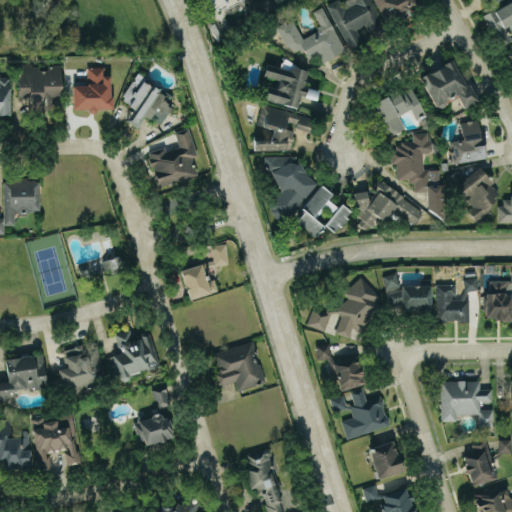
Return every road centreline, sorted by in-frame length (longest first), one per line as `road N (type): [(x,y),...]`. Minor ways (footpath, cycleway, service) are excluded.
road 1 (residential): [(170,0),(338,511)]
road 2 (residential): [(139,229),(230,511)]
road 3 (residential): [(511,246),(375,248),(265,277)]
road 4 (residential): [(213,456),(51,500),(0,500)]
road 5 (residential): [(0,146),(96,146),(114,162),(139,229)]
road 6 (residential): [(458,27),(364,75),(347,95),(343,153)]
road 7 (residential): [(447,511),(395,351)]
road 8 (residential): [(160,289),(43,326),(0,326)]
road 9 (residential): [(511,122),(444,0)]
